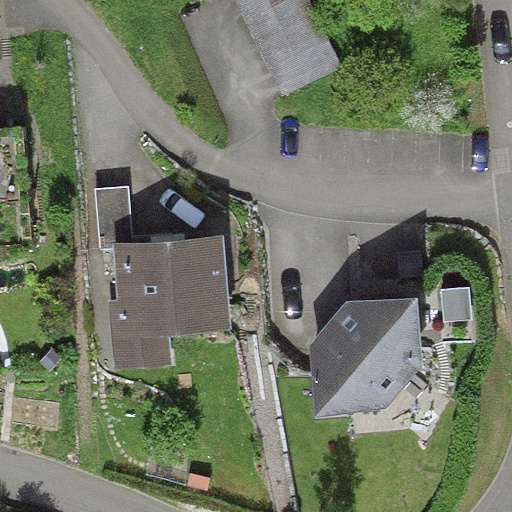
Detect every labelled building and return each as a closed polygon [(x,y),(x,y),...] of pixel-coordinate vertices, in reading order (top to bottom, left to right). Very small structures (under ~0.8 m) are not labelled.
[(310,0),(235,0),(282,97),(343,67),(310,0)] [(113,246),(133,244),(129,185),(95,187),(100,249),(113,248),(113,246)] [(133,244),(113,246),(113,248),(117,301),(110,301),(116,369),(172,364),(170,336),(232,331),(224,236),(133,244)] [(470,287),(442,289),(444,321),(472,319),(470,287)] [(418,297),(346,300),(311,343),(315,418),(386,409),(424,361),(418,297)]
